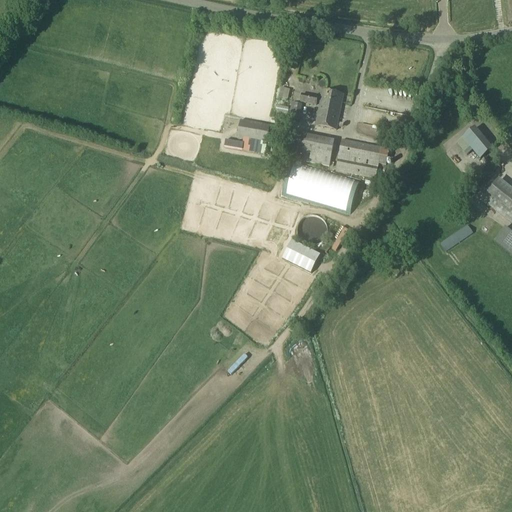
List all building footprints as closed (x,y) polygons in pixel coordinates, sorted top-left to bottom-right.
[(322,92),(315,127),(336,131),(337,126),(342,127),(344,117),(339,116),(343,96),(322,92)] [(301,95),(300,104),(316,107),(318,97),(301,95)] [(291,104),(288,120),(299,122),(302,106),(291,104)] [(267,146),(271,128),(241,122),(237,140),(244,141),(243,143),(242,151),(242,152),(265,157),(267,146)] [(342,141),(338,162),(378,169),(378,166),(386,168),(389,151),(342,141)] [(242,145),(225,142),(223,148),(241,152),(242,145)] [(292,161),(284,190),(353,210),(355,203),(362,205),(367,190),(359,188),(361,181),(338,174),(336,174),(292,161)] [(338,162),(336,174),(338,174),(376,181),(378,169),(338,162)] [(511,191),(499,180),(482,201),(511,225),(511,191)] [(467,226),(428,253),(434,262),(473,235),(467,226)] [(288,243),(279,262),(307,277),(317,258),(288,243)]
